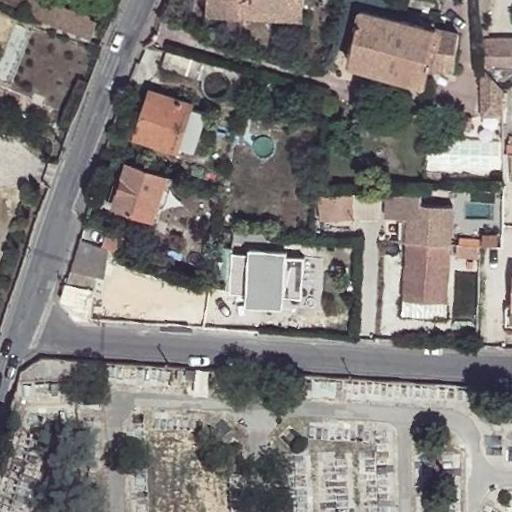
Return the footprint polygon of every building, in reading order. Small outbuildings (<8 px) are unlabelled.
[(30,1),(25,0),(9,0),(9,2),(27,9),(30,1)] [(36,0),(30,0),(30,1),(27,9),(25,13),(66,28),(71,13),(36,0)] [(212,0),(212,16),(254,18),(255,9),(291,10),(291,0),(212,0)] [(305,19),(305,0),(291,0),(291,10),(305,19)] [(255,9),(254,18),(305,19),(291,10),(255,9)] [(423,85),(427,70),(454,69),(456,34),(361,11),(347,64),(423,85)] [(90,20),(71,13),(66,28),(84,35),(90,20)] [(511,39),(482,40),(482,55),(511,54),(511,39)] [(201,63),(166,53),(161,68),(195,80),(201,63)] [(201,63),(195,80),(200,82),(202,79),(203,77),(205,76),(209,73),(213,72),(213,65),(201,63)] [(501,113),(501,90),(482,68),(482,113),(501,113)] [(178,148),(190,110),(191,106),(151,93),(136,137),(177,151),(178,148)] [(205,114),(190,110),(178,148),(193,152),(205,114)] [(151,219),(166,177),(128,164),(122,180),(115,177),(106,204),(151,219)] [(351,193),(316,195),(317,219),(352,219),(351,193)] [(408,221),(407,243),(451,246),(454,209),(422,206),(423,197),(389,194),(387,219),(405,221),(408,221)] [(273,232),(235,230),(234,233),(234,240),(272,244),(273,232)] [(125,256),(129,241),(106,233),(100,248),(125,256)] [(106,250),(77,240),(75,251),(103,260),(106,250)] [(451,246),(407,243),(403,299),(446,302),(451,246)] [(233,249),(217,246),(211,287),(229,290),(229,292),(301,297),(303,257),(267,254),(268,249),(262,249),(262,254),(233,253),(233,249)] [(456,255),(477,256),(477,248),(456,247),(456,255)] [(103,260),(75,251),(69,270),(96,275),(100,276),(103,260)] [(64,285),(93,290),(96,275),(69,270),(64,285)] [(75,318),(88,319),(93,290),(64,285),(59,297),(75,318)] [(446,302),(403,299),(402,314),(445,317),(446,302)] [(20,371),(17,380),(75,378),(75,359),(39,357),(20,371)] [(208,369),(196,368),(194,394),(206,395),(208,369)]
